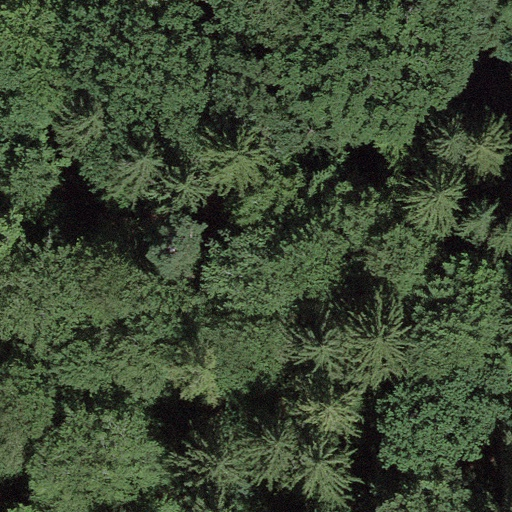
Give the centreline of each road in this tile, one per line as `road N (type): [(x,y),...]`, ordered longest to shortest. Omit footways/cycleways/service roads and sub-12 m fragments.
road 1 (track): [(511,124),(95,15),(0,10)]
road 2 (track): [(511,121),(401,0)]
